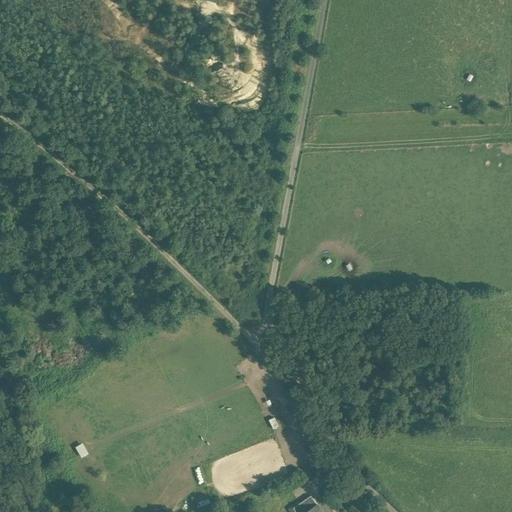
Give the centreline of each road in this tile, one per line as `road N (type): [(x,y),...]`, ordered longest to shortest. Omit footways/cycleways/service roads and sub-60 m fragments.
road 1 (track): [(0,110),(260,347)]
road 2 (track): [(330,0),(273,305)]
road 3 (track): [(273,305),(260,347),(297,380),(339,448),(397,511)]
